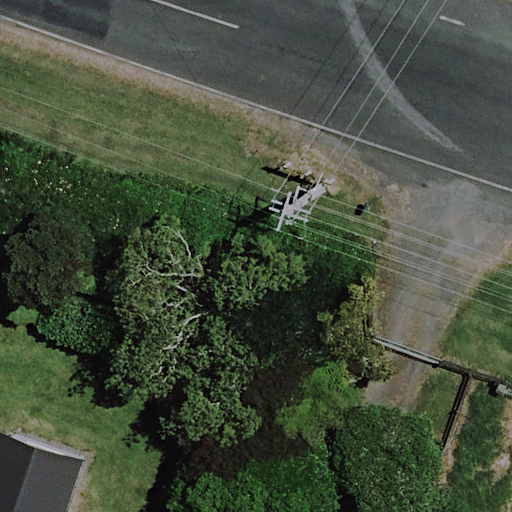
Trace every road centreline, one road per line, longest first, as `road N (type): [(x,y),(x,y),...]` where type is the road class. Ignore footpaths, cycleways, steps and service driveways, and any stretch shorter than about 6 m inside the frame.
road 1 (unclassified): [(313,54),(511,119)]
road 2 (unclassified): [(152,0),(313,54)]
